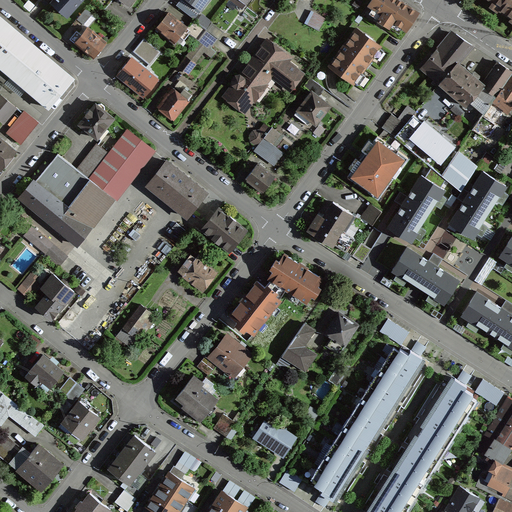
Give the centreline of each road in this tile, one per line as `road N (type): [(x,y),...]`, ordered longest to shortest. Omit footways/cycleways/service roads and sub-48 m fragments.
road 1 (residential): [(446,5),(280,227)]
road 2 (residential): [(280,227),(511,377)]
road 3 (residential): [(92,77),(280,227)]
road 4 (residential): [(280,227),(141,400)]
road 5 (residential): [(141,400),(305,511)]
road 6 (residential): [(0,287),(141,400)]
road 7 (residential): [(92,77),(0,191)]
road 8 (residential): [(141,400),(52,511)]
